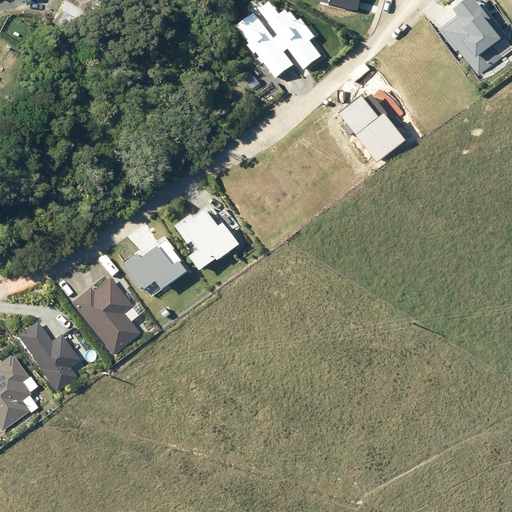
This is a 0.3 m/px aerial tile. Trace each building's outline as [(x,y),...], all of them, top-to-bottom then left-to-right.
[(62,2),(49,24),(71,37),(85,12),(90,15),(97,3),(98,4),(100,0),(67,0),(79,6),(76,10),(62,2)] [(456,13),(437,28),(473,74),(497,55),(492,48),(506,37),(477,0),(461,0),(452,8),(456,13)] [(250,13),(230,27),(269,80),(289,65),(279,51),(282,49),(298,71),(317,57),(306,41),(311,37),(297,18),(294,20),(286,10),(278,16),(268,2),(254,12),(272,36),(269,38),(250,13)] [(194,212),(178,224),(192,242),(195,240),(201,248),(192,254),(202,269),(218,257),(220,259),(241,243),(225,221),(222,224),(209,206),(197,215),(194,212)] [(141,251),(123,264),(142,291),(158,280),(164,288),(189,270),(182,259),(176,263),(162,244),(144,257),(141,251)] [(87,286),(68,301),(111,354),(138,332),(122,313),(131,305),(107,276),(90,290),(87,286)] [(34,320),(15,334),(39,368),(37,369),(53,392),(75,377),(68,367),(78,360),(59,333),(49,340),(34,320)] [(0,430),(27,410),(19,400),(28,393),(20,381),(26,376),(10,354),(9,355),(7,354),(0,359),(0,430)]
